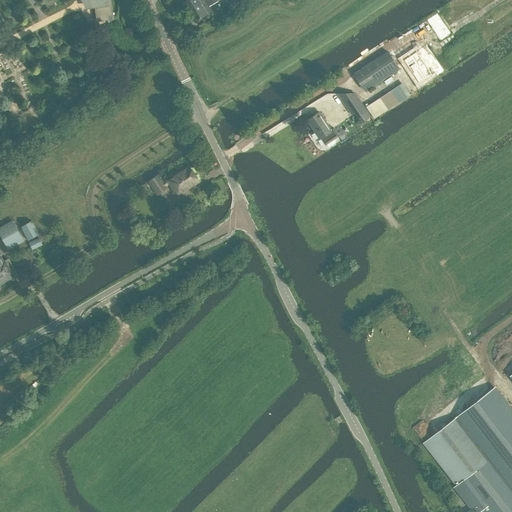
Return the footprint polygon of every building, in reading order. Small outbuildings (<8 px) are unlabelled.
[(90,0),(93,6),(93,7),(95,6),(97,22),(113,20),(111,0),(90,0)] [(187,0),(183,3),(194,22),(212,12),(209,6),(219,0),(187,0)] [(441,17),(430,24),(440,38),(450,32),(441,17)] [(366,91),(399,69),(382,44),(382,43),(348,65),(348,66),(354,75),(355,75),(366,91)] [(407,57),(422,80),(437,70),(429,57),(432,56),(425,45),(407,57)] [(374,119),(406,98),(398,86),(366,107),(374,119)] [(371,117),(356,93),(337,94),(352,116),(354,114),(360,123),(371,117)] [(320,112),(308,120),(320,139),(321,138),(326,146),(340,136),(335,128),(331,130),(320,112)] [(177,196),(200,181),(189,165),(167,180),(177,196)] [(159,193),(165,189),(157,177),(151,181),(159,193)] [(0,233),(9,249),(24,241),(13,221),(0,227),(0,233)] [(28,241),(39,235),(32,221),(21,227),(28,241)] [(33,250),(43,244),(39,237),(29,243),(33,250)] [(0,284),(11,278),(9,274),(12,273),(5,260),(4,260),(0,253),(0,284)] [(511,411),(494,389),(460,414),(494,457),(493,458),(511,483),(511,411)] [(460,414),(430,438),(423,443),(437,461),(456,486),(454,487),(455,488),(460,494),(466,502),(472,509),(468,511),(511,511),(511,483),(493,458),(494,457),(460,414)]
